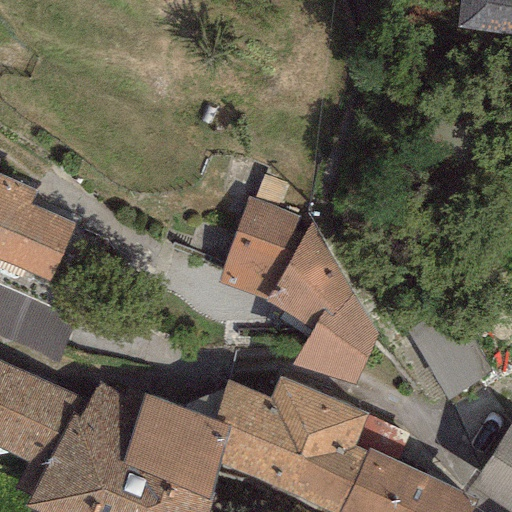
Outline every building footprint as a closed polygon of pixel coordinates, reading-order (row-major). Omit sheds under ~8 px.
[(511,0),(461,0),(460,12),(511,19),(511,0)] [(476,162),(484,120),(423,108),(415,150),(476,162)] [(178,152),(184,140),(174,135),(167,147),(178,152)] [(0,246),(45,266),(65,219),(19,199),(24,187),(0,176),(0,246)] [(348,360),(365,325),(335,285),(342,279),(304,224),(253,205),(229,269),(275,287),(321,315),(302,347),(348,360)] [(45,266),(0,246),(0,284),(73,316),(107,238),(65,219),(45,266)] [(448,387),(486,363),(446,302),(409,326),(448,387)] [(130,439),(142,401),(101,381),(88,404),(0,361),(0,435),(49,458),(37,481),(32,490),(85,511),(195,511),(206,479),(125,452),(130,439)] [(225,421),(217,445),(266,466),(366,511),(454,511),(463,494),(378,455),(343,438),(353,415),(356,408),(281,377),(272,397),(230,381),(218,418),(225,421)] [(225,421),(218,418),(145,394),(142,401),(130,439),(125,452),(206,479),(217,445),(225,421)] [(378,455),(389,432),(353,415),(343,438),(378,455)] [(511,496),(511,422),(506,419),(472,472),(511,496)] [(0,464),(37,481),(49,458),(0,435),(0,464)]
